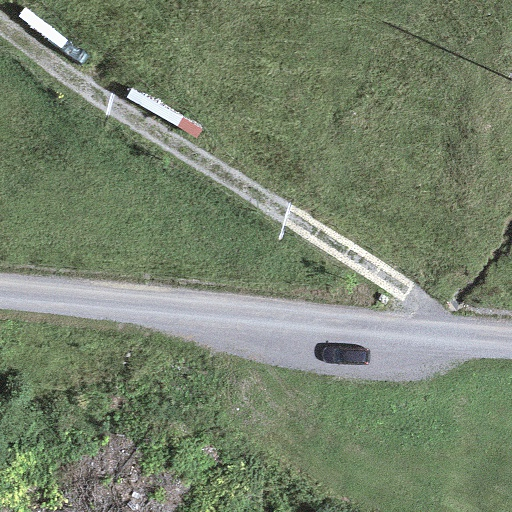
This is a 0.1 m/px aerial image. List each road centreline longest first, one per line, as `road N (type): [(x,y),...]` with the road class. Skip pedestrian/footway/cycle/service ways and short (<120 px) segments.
road 1 (track): [(0,20),(130,119),(408,292),(436,326)]
road 2 (track): [(0,287),(511,333)]
